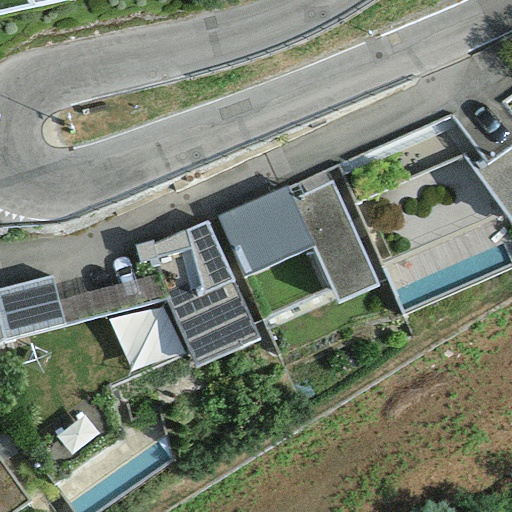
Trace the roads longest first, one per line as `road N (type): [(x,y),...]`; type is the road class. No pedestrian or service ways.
road 1 (tertiary): [(0,166),(46,193),(88,183),(511,11)]
road 2 (tertiary): [(321,0),(209,42),(38,85),(10,104),(0,123)]
